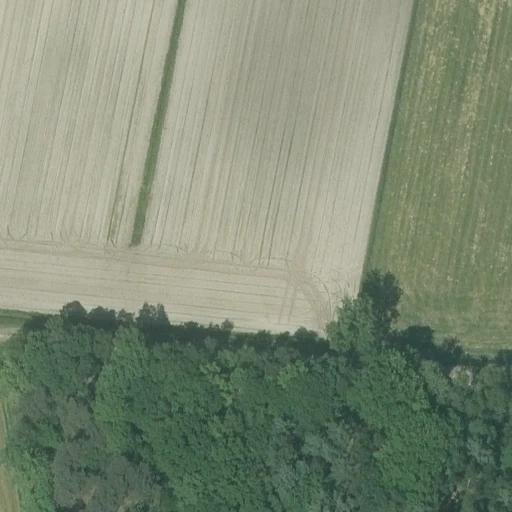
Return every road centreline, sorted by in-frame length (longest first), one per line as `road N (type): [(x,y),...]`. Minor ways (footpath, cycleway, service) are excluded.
road 1 (track): [(511,379),(144,347)]
road 2 (track): [(144,347),(0,332)]
